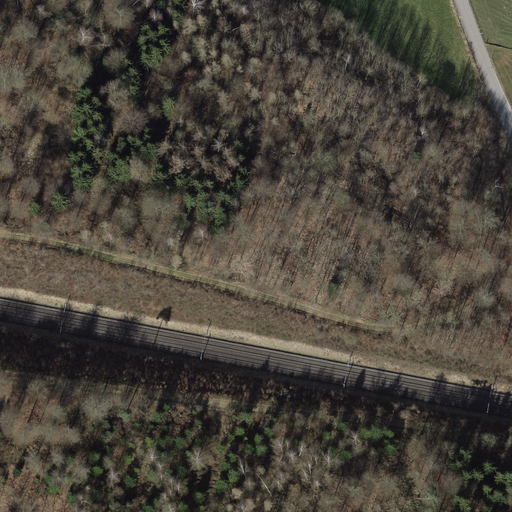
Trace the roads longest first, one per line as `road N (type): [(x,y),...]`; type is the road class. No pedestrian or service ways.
road 1 (track): [(0,231),(403,328),(443,322),(494,272),(504,228),(499,191)]
road 2 (track): [(504,113),(494,137),(499,191),(484,221),(445,228),(132,101),(26,83)]
road 3 (track): [(511,442),(0,377)]
road 4 (unclassified): [(460,0),(511,132)]
